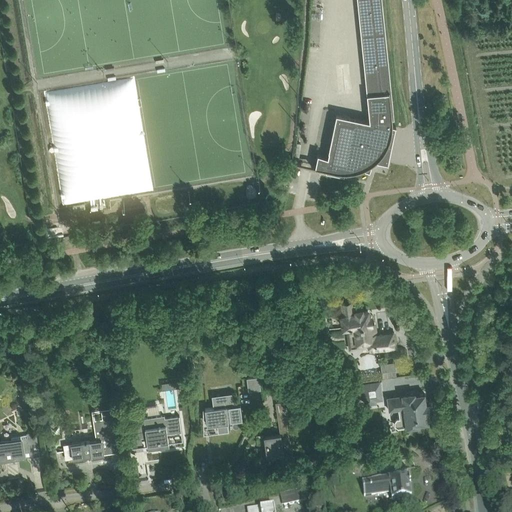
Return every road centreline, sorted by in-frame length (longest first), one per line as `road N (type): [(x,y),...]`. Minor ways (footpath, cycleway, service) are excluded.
road 1 (tertiary): [(0,300),(314,246)]
road 2 (residential): [(0,509),(192,480)]
road 3 (tertiary): [(483,511),(449,329)]
road 4 (tertiary): [(421,132),(408,0)]
